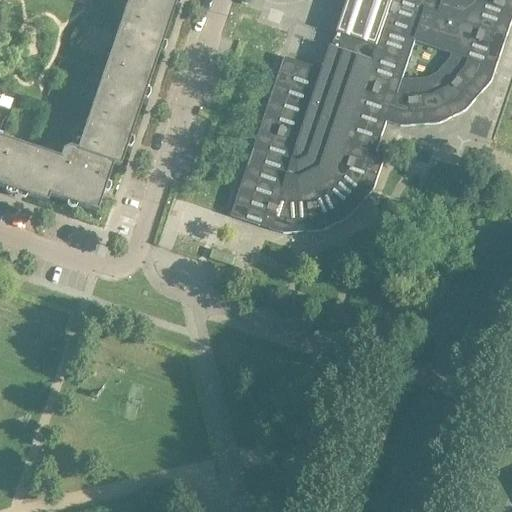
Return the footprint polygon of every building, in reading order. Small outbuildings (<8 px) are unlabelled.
[(126,0),(124,8),(168,23),(175,0),(126,0)] [(439,125),(465,112),(468,108),(491,83),(511,19),(511,0),(347,0),(332,48),(330,47),(321,71),(395,95),(386,123),(400,128),(439,125)] [(168,23),(124,8),(107,56),(151,71),(168,23)] [(151,71),(107,56),(91,104),(135,119),(151,71)] [(395,95),(321,71),(284,58),(260,129),(230,217),(283,235),(322,232),(348,219),(373,190),(385,157),(376,154),(386,123),(395,95)] [(91,104),(75,150),(74,153),(111,165),(118,168),(135,119),(91,104)] [(60,159),(58,159),(0,139),(0,187),(4,189),(6,184),(15,187),(14,193),(45,203),(48,197),(60,159)] [(61,151),(58,159),(60,159),(48,197),(95,213),(111,165),(74,153),(75,150),(67,148),(61,151)]
